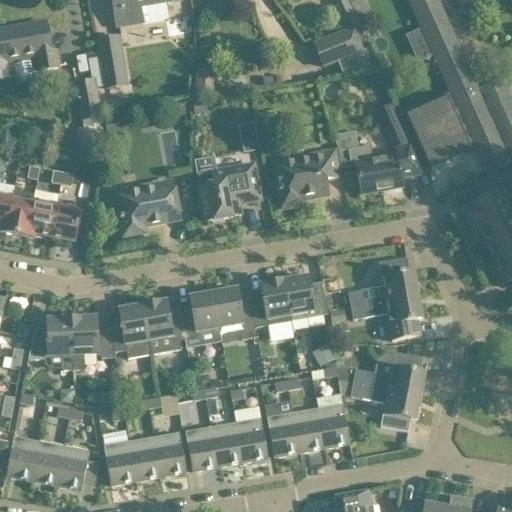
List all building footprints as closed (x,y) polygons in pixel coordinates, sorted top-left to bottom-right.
[(112,0),(118,30),(144,26),(141,9),(181,2),(181,0),(112,0)] [(348,0),(353,14),(366,9),(362,0),(348,0)] [(406,0),(448,93),(465,130),(474,150),(486,177),(511,165),(511,79),(504,83),(503,80),(477,91),(435,0),(406,0)] [(344,33),(356,28),(358,27),(347,2),(333,8),(344,33)] [(0,81),(10,80),(10,78),(15,77),(16,80),(20,82),(25,83),(30,81),(32,77),(32,73),(38,73),(38,75),(59,71),(55,52),(51,52),(45,24),(0,32),(0,81)] [(366,52),(356,28),(344,33),(314,46),(324,70),(366,52)] [(106,91),(127,88),(118,38),(97,42),(106,91)] [(197,71),(194,95),(211,97),(214,74),(197,71)] [(101,115),(97,94),(95,83),(75,86),(81,122),(82,122),(84,131),(77,130),(73,153),(50,149),(47,165),(96,174),(98,164),(100,165),(105,135),(103,134),(100,119),(102,119),(101,115)] [(448,93),(399,115),(425,172),(474,150),(465,130),(448,93)] [(204,101),(192,103),(194,114),(206,112),(204,101)] [(183,105),(173,106),(175,116),(184,114),(183,105)] [(403,189),(401,179),(422,175),(391,107),(376,114),(393,150),(394,150),(396,158),(372,162),(369,148),(350,151),(344,135),(333,139),(338,154),(341,170),(356,167),(361,196),(403,189)] [(119,120),(104,122),(106,135),(120,134),(119,120)] [(253,124),(239,126),(244,153),(258,151),(253,124)] [(339,180),(335,160),(334,154),(311,158),(311,160),(276,166),(278,181),(277,181),(282,210),(302,207),(301,200),(309,199),(309,200),(327,197),(325,182),(339,180)] [(471,210),(464,213),(475,235),(481,232),(489,248),(511,237),(511,206),(507,196),(511,193),(511,166),(472,184),(481,203),(469,208),(471,210)] [(205,224),(229,220),(227,212),(239,210),(238,206),(260,202),(254,167),(197,177),(205,224)] [(27,180),(37,182),(40,170),(30,169),(27,180)] [(51,185),(61,187),(63,175),(53,173),(51,185)] [(63,175),(61,187),(71,189),(73,177),(63,175)] [(123,217),(120,218),(123,239),(145,235),(143,228),(180,221),(174,187),(158,190),(158,187),(138,190),(139,197),(120,200),(123,217)] [(0,196),(0,234),(6,235),(13,199),(0,196)] [(13,199),(6,235),(27,239),(34,203),(13,199)] [(34,203),(27,239),(33,240),(34,235),(51,238),(57,207),(34,203)] [(57,207),(51,238),(75,243),(79,223),(81,211),(57,207)] [(511,237),(489,248),(505,284),(511,281),(511,237)] [(382,289),(348,295),(350,309),(418,297),(413,272),(408,273),(406,260),(378,265),(381,278),(380,278),(382,289)] [(307,278),(284,283),(290,318),(292,333),(325,327),(323,317),(326,317),(325,309),(322,289),(310,291),(307,278)] [(251,301),(256,329),(268,327),(267,322),(290,318),(284,283),(260,287),(263,299),(251,301)] [(237,291),(213,295),(220,331),(239,327),(242,342),(258,339),(256,329),(251,301),(239,303),(237,291)] [(192,312),(180,314),(185,341),(186,350),(196,348),(221,344),(219,331),(220,331),(213,295),(189,299),(192,312)] [(418,297),(350,309),(353,322),(387,316),(389,328),(392,343),(421,338),(418,322),(422,322),(418,297)] [(142,308),(151,357),(181,351),(180,342),(185,341),(180,314),(168,316),(166,303),(142,308)] [(122,311),(119,312),(121,324),(109,326),(114,355),(126,353),(127,361),(151,357),(142,308),(137,309),(134,306),(131,305),(128,306),(125,307),(123,309),(122,311)] [(72,321),(74,372),(84,372),(83,359),(97,358),(101,360),(110,360),(111,368),(116,367),(114,355),(110,333),(97,334),(96,320),(72,321)] [(47,322),(48,336),(33,336),(28,362),(63,361),(63,373),(74,372),(72,321),(47,322)] [(26,339),(28,329),(18,327),(16,337),(26,339)] [(312,355),(319,369),(335,360),(327,347),(312,355)] [(14,351),(12,361),(22,363),(24,353),(14,351)] [(355,372),(335,369),(337,378),(338,383),(352,386),(420,399),(425,374),(420,373),(422,360),(395,355),(392,367),(390,379),(355,372)] [(20,372),(22,363),(12,361),(10,371),(20,372)] [(335,369),(323,371),(325,381),(337,378),(335,369)] [(207,377),(196,379),(198,389),(209,387),(207,377)] [(286,384),(288,393),(300,391),(298,382),(286,384)] [(352,386),(338,383),(341,397),(350,399),(384,406),(382,417),(383,417),(380,429),(408,434),(410,422),(415,423),(420,399),(352,386)] [(276,395),(288,393),(286,384),(274,386),(276,395)] [(58,388),(58,401),(73,402),(73,388),(58,388)] [(216,390),(204,392),(205,401),(217,398),(216,390)] [(243,401),(242,391),(230,393),(231,403),(243,401)] [(204,392),(192,394),(193,403),(205,401),(204,392)] [(32,408),(34,399),(21,397),(20,406),(32,408)] [(147,402),(149,411),(177,406),(176,397),(147,402)] [(5,398),(3,408),(13,410),(15,400),(5,398)] [(136,413),(149,411),(147,402),(135,404),(136,413)] [(317,411),(324,451),(349,446),(342,406),(317,411)] [(11,420),(13,410),(3,408),(1,418),(11,420)] [(57,418),(69,420),(71,412),(58,409),(57,418)] [(292,415),(299,455),(324,451),(317,411),(292,415)] [(71,412),(69,420),(81,423),(82,414),(71,412)] [(111,414),(113,424),(125,421),(123,412),(111,414)] [(274,459),(299,455),(292,415),(267,420),(274,459)] [(235,425),(242,465),(268,460),(261,421),(235,425)] [(211,429),(218,469),(242,465),(235,425),(211,429)] [(192,474),(218,469),(211,429),(185,434),(192,474)] [(154,439),(161,479),(186,475),(179,435),(154,439)] [(6,479),(31,483),(39,444),(14,439),(6,479)] [(129,444),(136,483),(161,479),(154,439),(129,444)] [(0,441),(0,454),(9,456),(11,444),(0,441)] [(39,444),(31,483),(56,488),(64,448),(39,444)] [(111,488),(136,483),(129,444),(103,448),(111,488)] [(64,448),(56,488),(81,493),(89,453),(64,448)] [(0,455),(0,473),(5,474),(8,458),(0,455)] [(365,511),(365,509),(373,508),(370,495),(335,501),(336,511),(365,511)] [(471,511),(473,503),(448,499),(447,509),(446,511),(471,511)]
